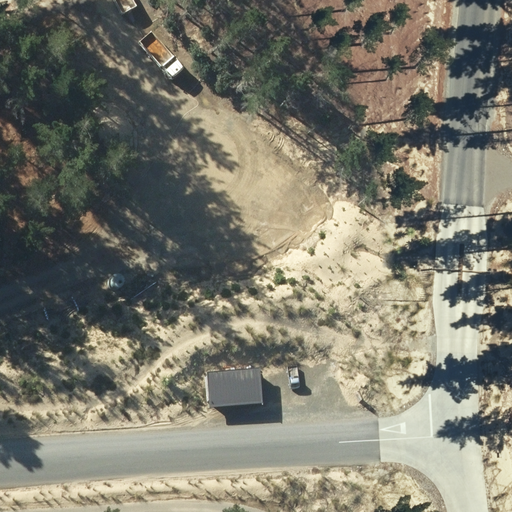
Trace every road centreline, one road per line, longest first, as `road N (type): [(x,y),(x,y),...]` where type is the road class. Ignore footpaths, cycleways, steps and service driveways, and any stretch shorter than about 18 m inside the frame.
road 1 (unknown): [(452,407),(256,202),(114,0)]
road 2 (unclassified): [(0,433),(452,407)]
road 3 (unclassified): [(452,407),(469,0)]
